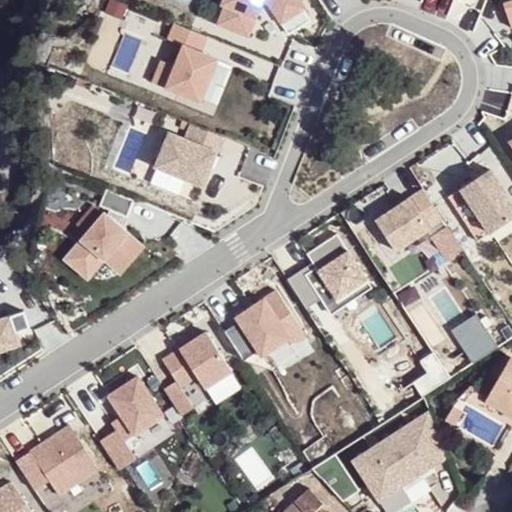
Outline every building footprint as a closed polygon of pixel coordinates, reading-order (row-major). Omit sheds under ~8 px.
[(227,0),(226,4),(229,6),(223,21),(249,32),(260,6),(268,5),(284,32),(310,16),(299,0),(227,0)] [(511,0),(499,0),(510,35),(511,33),(511,0)] [(172,61),(159,56),(148,85),(202,105),(218,61),(199,54),(204,39),(174,28),(170,38),(179,42),(172,61)] [(167,133),(154,167),(203,186),(222,138),(190,125),(184,140),(167,133)] [(511,201),(490,170),(458,192),(487,232),(511,215),(511,201)] [(421,187),(370,220),(394,258),(430,235),(442,253),(457,244),(421,187)] [(103,214),(63,260),(91,283),(104,268),(119,281),(148,247),(125,227),(134,201),(106,191),(100,206),(110,210),(108,216),(103,214)] [(309,265),(288,278),(307,309),(321,301),(330,316),(373,289),(339,233),(302,255),(309,265)] [(241,326),(228,335),(246,361),(258,353),(263,360),(288,342),(292,348),(306,338),(274,291),(235,317),(241,326)] [(0,354),(22,347),(18,333),(28,330),(22,311),(0,318),(0,354)] [(475,312),(451,329),(474,361),(498,344),(475,312)] [(203,328),(161,358),(177,381),(164,390),(182,416),(195,407),(180,387),(193,377),(206,396),(236,375),(203,328)] [(511,354),(490,388),(511,400),(511,354)] [(114,431),(99,440),(118,472),(137,460),(125,442),(163,418),(137,377),(105,397),(118,418),(109,424),(114,431)] [(487,395),(511,410),(511,400),(490,388),(487,395)] [(385,495),(410,480),(404,474),(423,461),(428,467),(441,457),(415,417),(358,455),(385,495)] [(68,423),(13,458),(35,492),(51,482),(61,497),(100,472),(68,423)] [(317,463),(325,472),(338,464),(332,453),(317,463)] [(410,480),(428,467),(423,461),(404,474),(410,480)] [(0,497),(1,499),(0,500),(0,511),(32,511),(12,480),(0,487),(0,497)] [(298,495),(279,511),(337,511),(322,492),(306,506),(298,495)]
